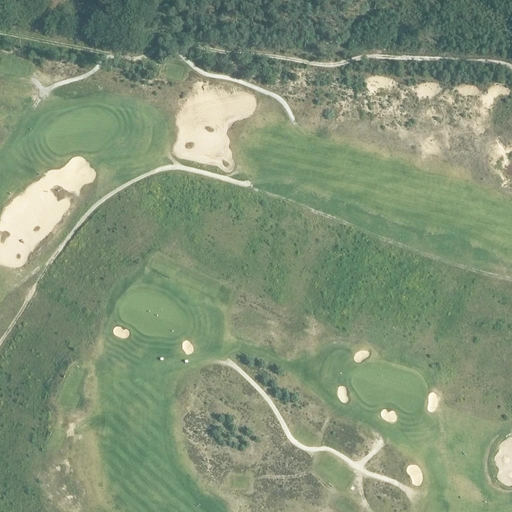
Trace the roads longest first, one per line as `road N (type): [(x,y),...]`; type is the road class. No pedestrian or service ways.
road 1 (track): [(0,342),(58,245),(111,193),(157,168),(199,170),(511,281)]
road 2 (track): [(511,65),(365,53),(330,66),(180,42),(120,57),(0,31)]
road 3 (track): [(369,511),(364,471),(324,448),(290,443),(279,412),(226,358)]
